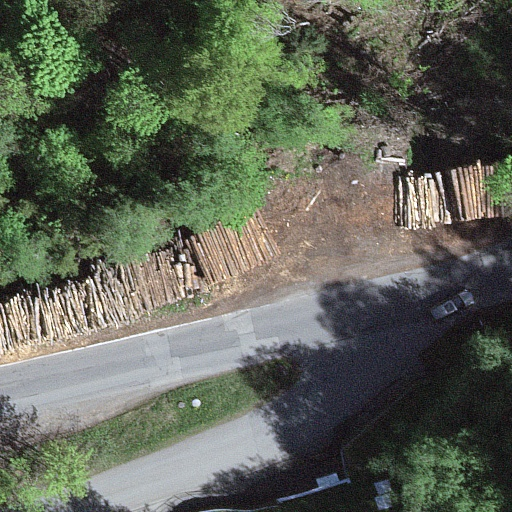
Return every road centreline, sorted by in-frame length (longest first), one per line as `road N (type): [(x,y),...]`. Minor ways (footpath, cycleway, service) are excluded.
road 1 (tertiary): [(353,310),(361,334),(354,370),(318,405),(47,511)]
road 2 (tertiary): [(353,310),(0,392)]
road 3 (tertiary): [(511,262),(353,310)]
